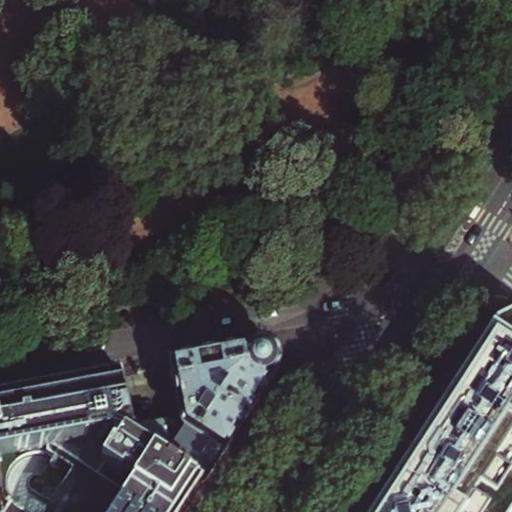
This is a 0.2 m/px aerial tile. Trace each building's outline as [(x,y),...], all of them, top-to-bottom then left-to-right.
[(375,511),(511,511),(511,322),(498,326),(451,397),(375,511)] [(123,435),(204,487),(222,460),(273,382),(272,379),(274,377),(276,373),(278,367),(278,363),(277,360),(276,356),(274,353),(271,350),(268,348),(265,347),(262,346),(258,345),(254,346),(251,347),(247,349),(247,348),(169,363),(171,372),(180,419),(121,430),(123,435)] [(123,435),(121,430),(110,374),(101,376),(43,387),(54,444),(98,473),(123,435)] [(0,454),(54,444),(43,387),(0,395),(0,454)] [(98,473),(157,511),(187,511),(192,506),(204,487),(123,435),(98,473)] [(22,511),(157,511),(98,473),(54,444),(13,506),(22,511)]
